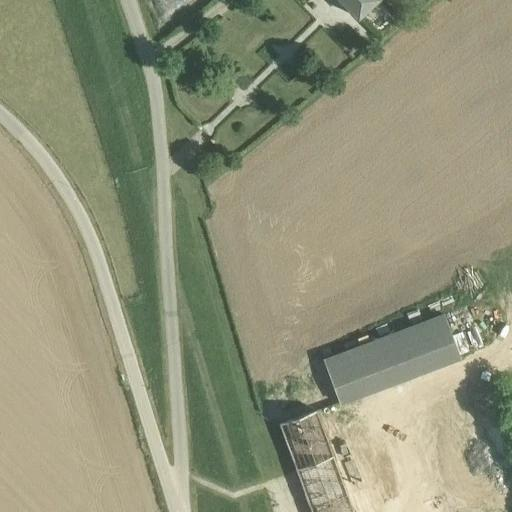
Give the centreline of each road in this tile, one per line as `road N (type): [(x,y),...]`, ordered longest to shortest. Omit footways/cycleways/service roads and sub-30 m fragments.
road 1 (track): [(246,511),(85,0)]
road 2 (unclassified): [(170,492),(181,473),(163,177),(154,83),(127,0)]
road 3 (unclassified): [(170,492),(100,262),(56,171),(0,110)]
